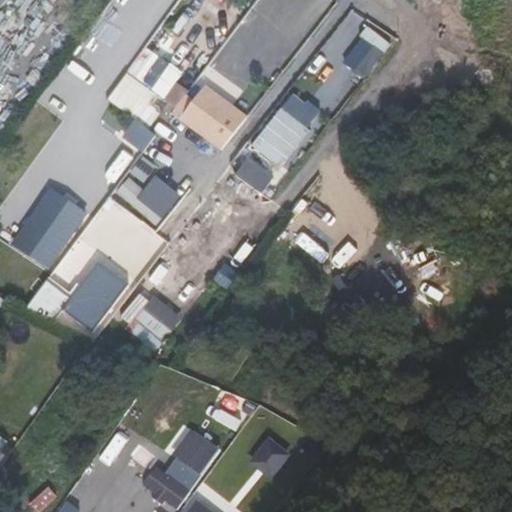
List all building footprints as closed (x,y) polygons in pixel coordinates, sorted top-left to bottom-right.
[(370,78),(390,40),(366,27),(345,65),(370,78)] [(170,71),(137,47),(126,63),(158,87),(170,71)] [(118,73),(99,99),(126,120),(138,129),(149,115),(138,106),(147,95),(118,73)] [(157,108),(164,113),(181,90),(170,81),(158,97),(163,101),(157,108)] [(199,83),(172,119),(213,151),(241,115),(199,83)] [(286,90),(276,103),(295,118),(305,105),(286,90)] [(276,103),(246,142),(276,165),(305,126),(295,118),(276,103)] [(138,129),(126,120),(113,138),(134,154),(147,136),(138,129)] [(276,176),(251,160),(239,178),(265,194),(276,176)] [(166,209),(123,175),(110,190),(153,224),(166,209)] [(77,216),(42,190),(1,245),(36,271),(77,216)] [(33,290),(18,310),(47,322),(56,310),(86,333),(122,284),(92,261),(57,308),(33,290)] [(143,291),(122,328),(161,350),(182,313),(143,291)] [(171,426),(199,389),(173,369),(145,407),(171,426)] [(218,452),(189,431),(171,457),(199,477),(218,452)] [(0,455),(10,441),(0,434),(0,455)] [(292,453),(269,436),(250,461),(273,478),(292,453)] [(189,492),(155,468),(143,485),(176,509),(189,492)] [(211,511),(199,502),(191,511),(211,511)]
